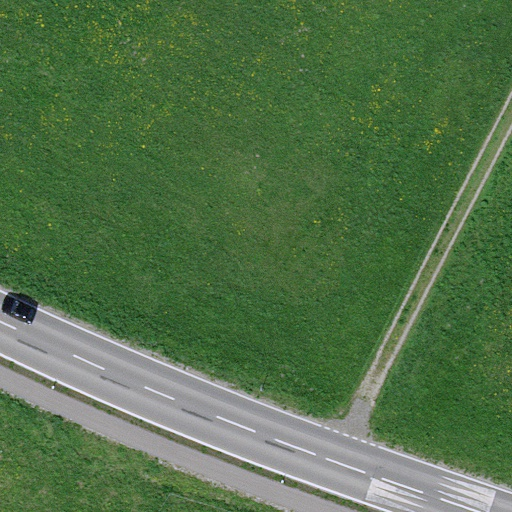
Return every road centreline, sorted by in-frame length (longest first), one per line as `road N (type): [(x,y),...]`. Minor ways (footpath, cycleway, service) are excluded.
road 1 (tertiary): [(446,511),(322,471),(0,329)]
road 2 (track): [(511,104),(322,471)]
